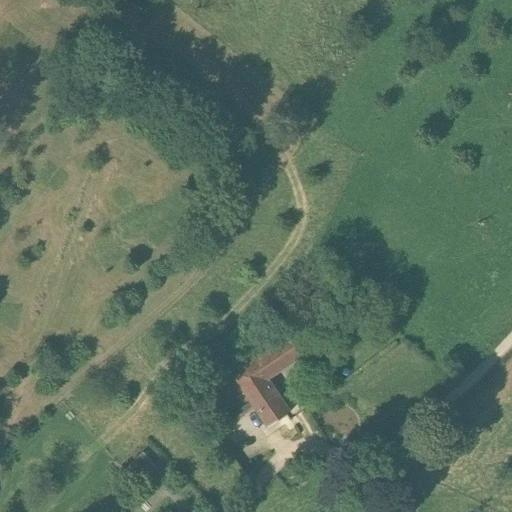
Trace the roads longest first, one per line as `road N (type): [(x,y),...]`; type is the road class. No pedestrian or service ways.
road 1 (unclassified): [(511,336),(408,447),(391,511)]
road 2 (track): [(241,511),(276,461),(297,452),(400,465)]
